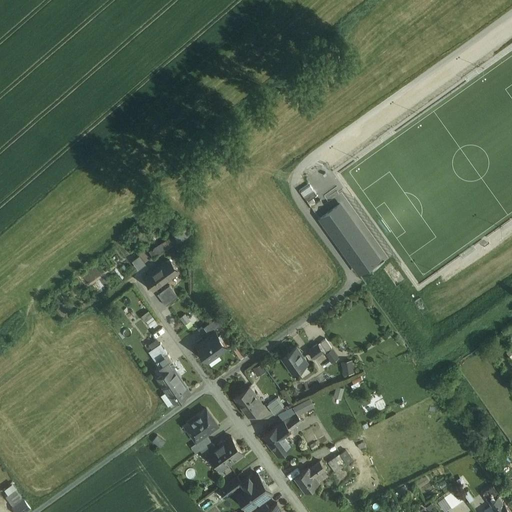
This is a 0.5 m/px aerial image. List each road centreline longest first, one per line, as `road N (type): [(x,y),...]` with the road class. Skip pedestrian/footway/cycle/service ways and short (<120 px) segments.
road 1 (residential): [(210,386),(351,286),(352,275),(294,190),(304,160),(511,12)]
road 2 (residential): [(36,511),(210,386)]
road 3 (residential): [(210,386),(301,511)]
road 4 (residential): [(133,278),(210,386)]
